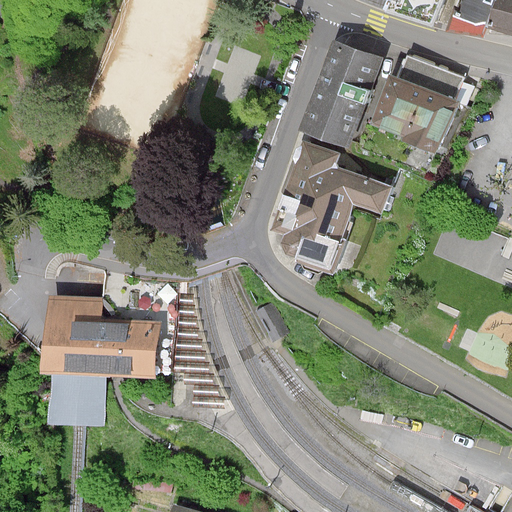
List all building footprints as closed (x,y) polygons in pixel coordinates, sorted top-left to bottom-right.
[(385,0),(383,6),(437,23),(445,0),(385,0)] [(451,26),(483,37),(487,25),(494,0),(465,0),(460,16),(455,14),(451,26)] [(511,0),(494,0),(487,25),(511,32),(511,0)] [(320,83),(302,130),(347,147),(380,60),(360,52),(344,46),(335,43),(320,83)] [(461,78),(410,58),(401,80),(452,101),(461,78)] [(456,102),(452,101),(401,80),(392,76),(374,121),(406,134),(403,140),(435,153),(456,102)] [(343,156),(308,143),(274,233),(292,240),(287,255),(334,272),(358,209),(383,218),(395,188),(339,168),(343,156)] [(103,295),(52,293),(49,367),(55,367),(55,386),(53,420),(106,422),(108,368),(160,370),(163,316),(102,313),(103,295)]
